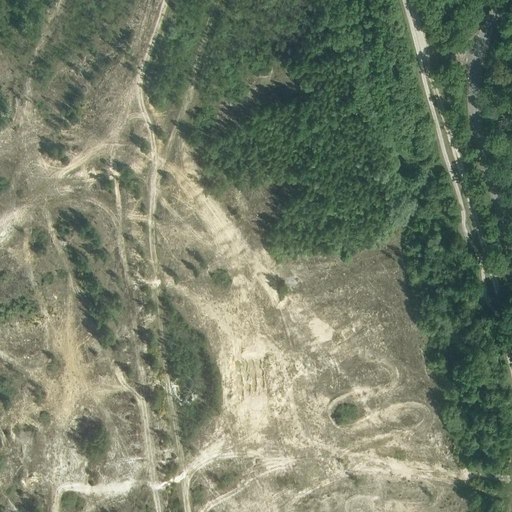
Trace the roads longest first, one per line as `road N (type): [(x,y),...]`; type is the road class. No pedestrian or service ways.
road 1 (track): [(186,511),(148,237),(150,124),(138,98)]
road 2 (unclassified): [(511,249),(475,89),(477,55),(498,0)]
